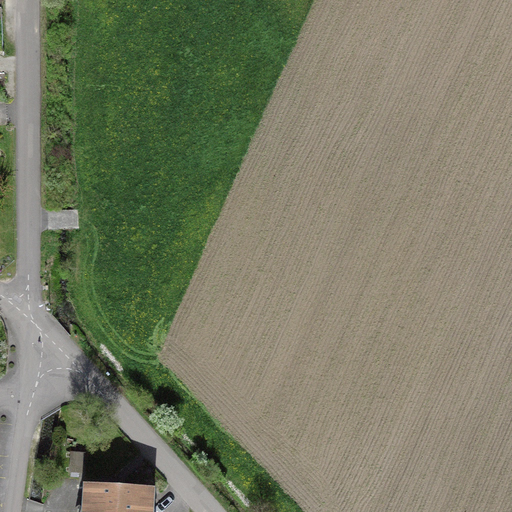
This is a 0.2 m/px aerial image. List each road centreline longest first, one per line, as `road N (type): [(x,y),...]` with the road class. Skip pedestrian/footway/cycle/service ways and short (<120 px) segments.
road 1 (unclassified): [(21,310),(30,220),(31,0)]
road 2 (unclassified): [(206,511),(59,351)]
